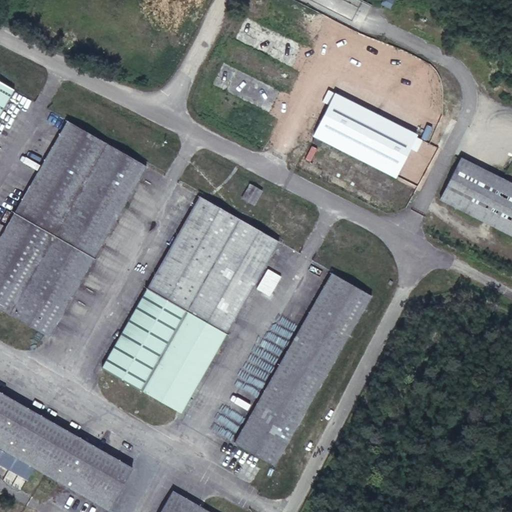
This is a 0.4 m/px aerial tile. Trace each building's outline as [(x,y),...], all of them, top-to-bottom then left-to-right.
[(404,6),(394,0),(383,0),(373,20),(390,30),(404,6)] [(299,43),(246,16),(236,38),(288,65),(299,43)] [(277,91),(223,63),(214,84),(267,110),(277,91)] [(414,135),(332,94),(312,135),(393,176),(414,135)] [(142,168),(65,126),(0,246),(0,315),(48,341),(142,168)] [(341,164),(345,158),(332,151),(329,157),(341,164)] [(511,183),(460,157),(439,199),(511,234),(511,183)] [(319,177),(324,166),(311,159),(306,170),(319,177)] [(356,164),(354,170),(366,176),(369,170),(356,164)] [(335,174),(331,184),(343,188),(347,179),(335,174)] [(387,180),(381,192),(386,194),(392,183),(387,180)] [(253,206),(262,192),(249,184),(241,199),(253,206)] [(369,201),(374,190),(361,185),(357,197),(369,201)] [(277,240),(203,200),(110,373),(183,414),(277,240)] [(375,292),(340,274),(248,448),(284,466),(375,292)] [(117,511),(134,481),(0,407),(0,454),(107,511),(117,511)]
